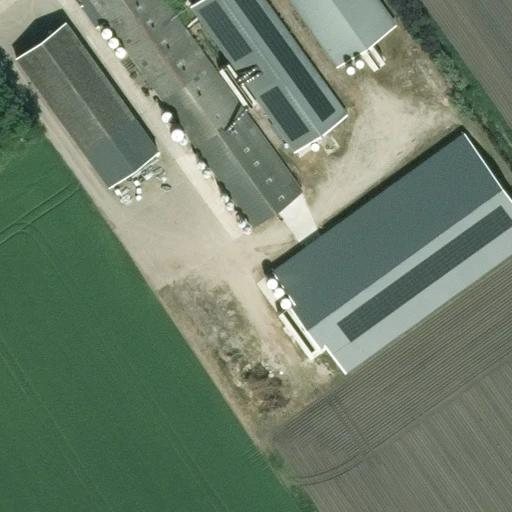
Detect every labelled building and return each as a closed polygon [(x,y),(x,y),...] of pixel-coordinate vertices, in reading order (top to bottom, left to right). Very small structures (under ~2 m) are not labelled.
[(79,0),(82,3),(86,0),(92,0),(255,227),(301,194),(162,0),(291,0),(339,65),(397,23),(380,0),(79,0)] [(339,147),(325,127),(346,112),(265,0),(200,0),(191,6),(294,149),(313,136),(327,155),(339,147)] [(65,20),(16,55),(109,185),(158,150),(65,20)] [(369,60),(385,52),(380,43),(364,51),(369,60)] [(511,197),(465,132),(273,270),(344,369),(511,248),(511,197)]
